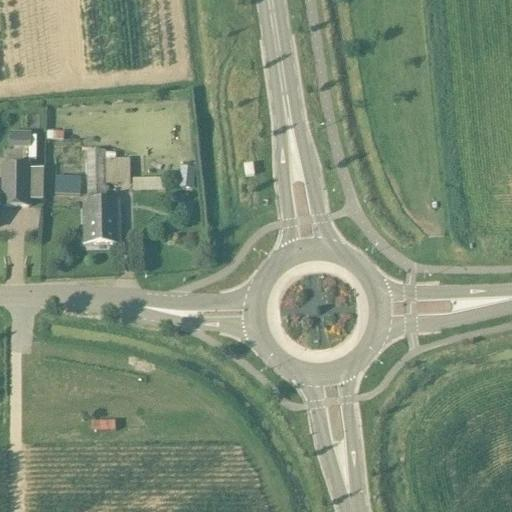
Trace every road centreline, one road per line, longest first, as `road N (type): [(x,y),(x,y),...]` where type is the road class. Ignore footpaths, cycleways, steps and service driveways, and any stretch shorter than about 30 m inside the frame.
road 1 (track): [(24,296),(14,351),(14,511)]
road 2 (tertiary): [(282,83),(276,119),(289,225),(282,259)]
road 3 (tertiary): [(332,251),(298,115),(282,83)]
road 4 (unclassified): [(111,305),(260,339)]
road 5 (tertiary): [(300,372),(351,511)]
road 6 (tertiary): [(353,511),(352,364)]
road 7 (unclassified): [(257,293),(111,305)]
road 8 (unclassified): [(373,341),(511,309)]
road 9 (unclassified): [(511,291),(377,291)]
